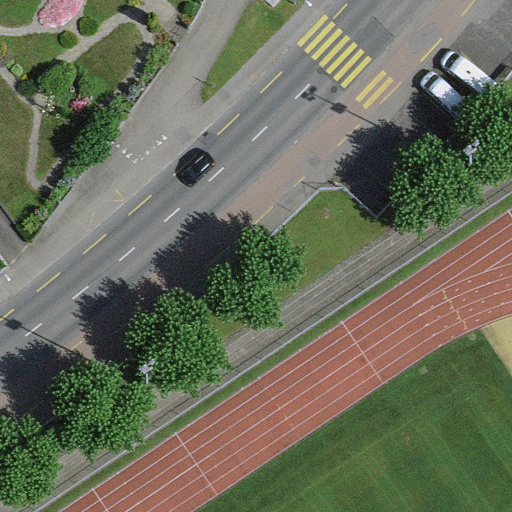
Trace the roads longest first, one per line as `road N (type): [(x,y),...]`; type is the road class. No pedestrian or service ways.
road 1 (tertiary): [(384,0),(160,223)]
road 2 (residential): [(220,0),(148,143),(160,223)]
road 3 (tertiary): [(160,223),(0,351)]
